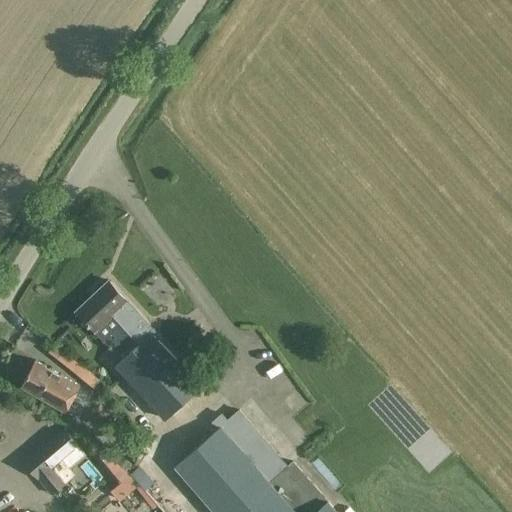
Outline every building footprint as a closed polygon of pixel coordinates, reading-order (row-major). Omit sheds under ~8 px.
[(103,339),(120,323),(138,343),(115,365),(165,419),(201,385),(154,334),(157,330),(136,308),(135,309),(108,280),(75,310),(103,339)] [(21,385),(66,410),(80,386),(34,360),(21,385)] [(211,421),(217,428),(175,465),(216,511),(339,511),(328,499),(293,460),(287,464),(238,408),(227,418),(222,412),(211,421)] [(68,467),(84,454),(85,453),(64,428),(41,448),(40,447),(24,460),(51,494),(74,474),(68,467)] [(101,440),(89,451),(115,480),(108,486),(120,500),(139,485),(101,440)]
